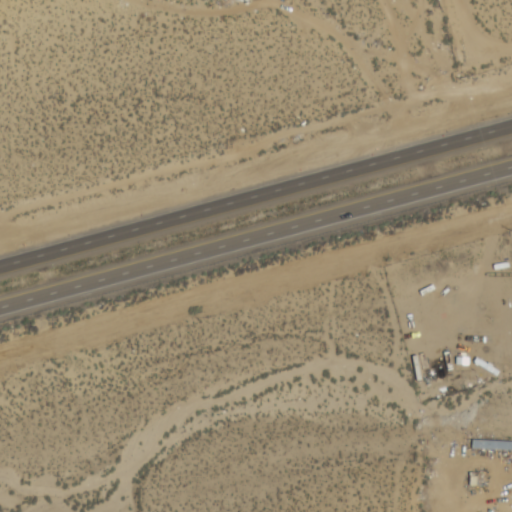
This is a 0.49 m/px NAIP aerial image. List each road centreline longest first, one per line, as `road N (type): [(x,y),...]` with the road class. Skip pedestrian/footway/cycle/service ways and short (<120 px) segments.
road 1 (primary): [(511,126),(0,267)]
road 2 (primary): [(0,308),(511,168)]
